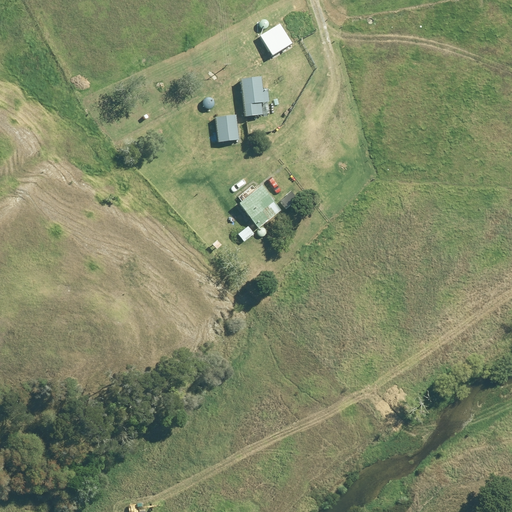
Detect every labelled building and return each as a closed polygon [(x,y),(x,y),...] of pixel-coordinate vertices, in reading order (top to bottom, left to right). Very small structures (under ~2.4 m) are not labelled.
[(267,90),(262,91),(260,77),(240,80),(245,117),(262,115),(261,103),(269,102),(267,90)] [(218,143),(238,141),(235,116),(215,118),(218,143)] [(258,228),(280,210),(261,186),(238,204),(258,228)] [(179,199),(170,191),(163,198),(173,206),(179,199)] [(253,235),(247,227),(237,236),(243,243),(253,235)]
